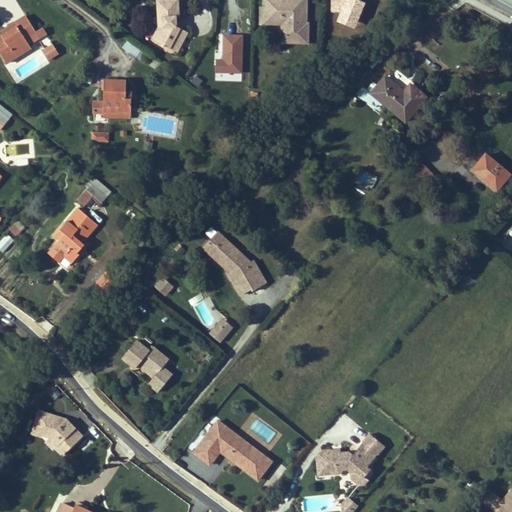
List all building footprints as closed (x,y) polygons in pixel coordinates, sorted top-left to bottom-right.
[(306,40),(307,26),(300,26),(300,0),(262,0),(262,7),(262,15),(272,15),(272,23),(279,23),(279,27),(282,27),(282,34),(282,40),(306,40)] [(338,25),(359,29),(364,2),(360,2),(359,0),(330,0),(329,11),(341,13),(338,25)] [(168,22),(169,31),(163,31),(158,45),(177,52),(185,30),(180,29),(179,20),(182,19),(180,2),(160,5),(162,23),(168,22)] [(258,23),(272,23),(272,15),(262,15),(262,7),(258,7),(258,23)] [(0,52),(7,63),(24,53),(22,50),(29,45),(26,39),(36,33),(26,16),(14,24),(16,26),(3,35),(0,36),(0,52)] [(1,32),(3,35),(16,26),(14,24),(1,32)] [(193,33),(185,30),(177,52),(185,55),(193,33)] [(222,60),(215,59),(215,80),(242,81),(244,35),(223,34),(222,60)] [(128,38),(142,49),(146,51),(128,37),(128,38)] [(128,55),(134,59),(136,57),(142,49),(128,38),(122,46),(130,52),(128,55)] [(49,61),(59,54),(52,43),(41,50),(49,61)] [(146,51),(142,49),(136,57),(140,60),(146,51)] [(163,63),(154,57),(150,64),(158,69),(163,63)] [(199,88),(203,80),(195,75),(190,83),(199,88)] [(385,76),(372,93),(406,121),(426,97),(411,84),(403,93),(400,91),(401,90),(385,76)] [(126,98),(126,91),(126,81),(105,80),(105,102),(94,101),(93,112),(104,112),(104,110),(131,110),(132,98),(126,98)] [(232,120),(225,130),(234,136),(241,127),(232,120)] [(91,132),(91,142),(109,143),(110,133),(91,132)] [(153,152),(154,144),(147,143),(146,151),(153,152)] [(486,154),(473,169),(497,189),(509,174),(486,154)] [(435,176),(420,162),(410,172),(424,186),(435,176)] [(107,196),(92,183),(77,200),(84,206),(91,198),(93,195),(102,203),(107,196)] [(102,203),(93,195),(91,198),(100,205),(102,203)] [(78,208),(55,236),(59,240),(56,243),(66,253),(63,257),(71,263),(79,254),(77,253),(84,244),(82,242),(97,224),(78,208)] [(8,230),(16,236),(23,228),(16,221),(8,230)] [(0,251),(3,254),(14,240),(6,234),(0,241),(0,251)] [(221,239),(215,234),(202,251),(207,256),(221,239)] [(249,262),(221,239),(207,256),(230,274),(241,292),(250,286),(251,288),(263,280),(251,261),(249,262)] [(63,257),(66,253),(56,243),(53,247),(63,257)] [(84,244),(77,253),(79,254),(87,246),(84,244)] [(107,292),(117,281),(107,273),(98,284),(105,290),(107,292)] [(172,286),(162,278),(156,286),(165,294),(172,286)] [(221,319),(209,334),(221,344),(234,329),(221,319)] [(122,360),(135,370),(141,363),(156,376),(149,384),(159,392),(173,375),(164,367),(170,360),(154,347),(149,352),(137,342),(122,360)] [(135,370),(134,371),(149,384),(156,376),(141,363),(135,370)] [(81,425),(36,412),(29,435),(46,440),(43,451),(71,459),(81,425)] [(221,456),(259,483),(274,461),(215,420),(192,455),(212,469),(221,456)] [(92,443),(100,434),(92,426),(83,435),(92,443)] [(318,451),(318,469),(339,469),(343,466),(349,466),(352,469),(357,469),(365,476),(366,475),(371,469),(368,466),(379,453),(365,440),(354,453),(350,450),(342,450),(335,450),(335,446),(324,446),(318,451)] [(357,469),(352,469),(352,476),(360,482),(367,482),(370,478),(366,475),(365,476),(357,469)] [(511,511),(511,489),(505,499),(498,493),(489,504),(498,511),(511,511)] [(344,503),(344,511),(353,511),(360,505),(349,496),(344,503)] [(72,511),(93,511),(87,509),(88,507),(77,502),(72,511)]
